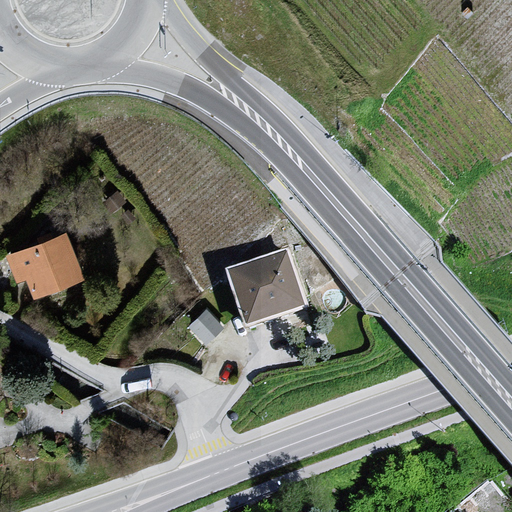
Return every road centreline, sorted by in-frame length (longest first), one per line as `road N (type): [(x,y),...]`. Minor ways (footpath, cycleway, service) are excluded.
road 1 (primary): [(108,58),(209,98),(277,155),(511,424)]
road 2 (primary): [(511,384),(329,176),(192,44),(159,0)]
road 3 (primary): [(116,511),(511,363)]
